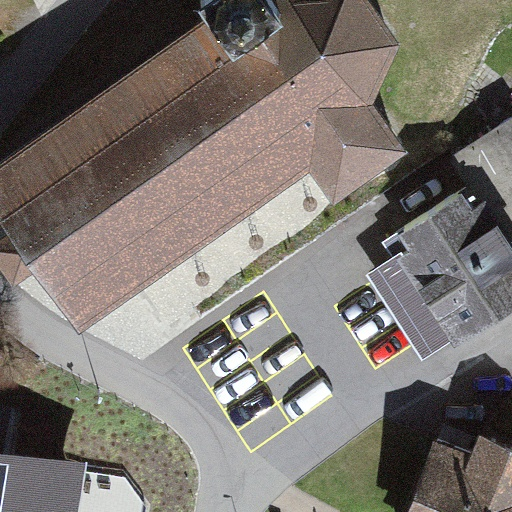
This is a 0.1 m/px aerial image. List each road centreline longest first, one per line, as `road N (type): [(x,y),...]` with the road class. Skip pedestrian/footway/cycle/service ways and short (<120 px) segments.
road 1 (unclassified): [(221,484),(511,323)]
road 2 (unclassified): [(221,484),(214,439),(188,409),(62,341),(0,288)]
road 3 (unclassified): [(0,116),(84,0)]
